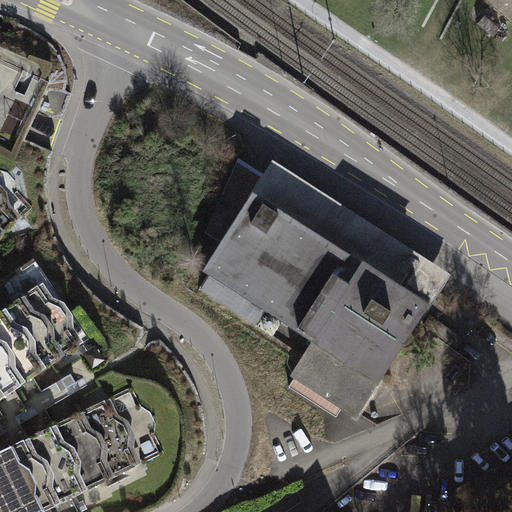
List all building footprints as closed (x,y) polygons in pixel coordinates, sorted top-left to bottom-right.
[(511,0),(483,0),(511,26),(511,0)] [(446,277),(269,168),(192,293),(302,361),(291,379),(361,422),(429,313),(425,310),(446,277)] [(0,250),(37,215),(0,176),(0,250)] [(0,418),(91,356),(49,295),(0,328),(0,418)] [(135,402),(0,468),(0,511),(82,511),(169,470),(135,402)] [(511,511),(511,449),(407,503),(411,511),(511,511)]
